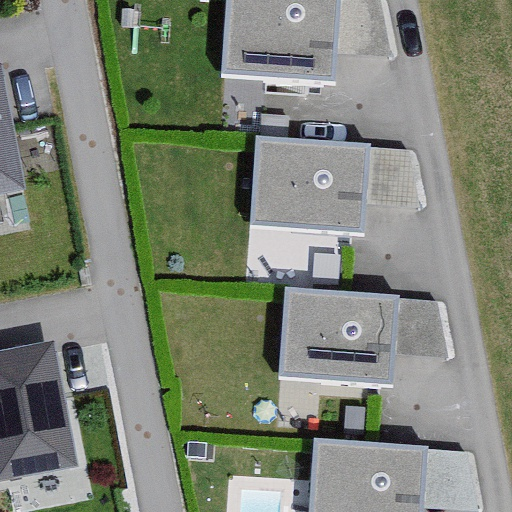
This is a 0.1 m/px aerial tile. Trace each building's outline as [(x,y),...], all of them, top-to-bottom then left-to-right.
[(395,64),(388,0),(227,0),(222,85),(346,94),(348,61),(395,64)] [(0,200),(30,195),(8,73),(0,74),(0,200)] [(425,216),(418,147),(259,135),(252,236),(376,245),(378,212),(425,216)] [(407,360),(411,301),(297,295),(292,385),(405,392),(407,360)] [(438,303),(411,301),(407,360),(450,361),(438,303)] [(0,486),(88,471),(67,349),(0,360),(0,486)] [(436,511),(442,456),(326,445),(319,511),(436,511)] [(467,455),(442,456),(436,511),(467,511),(478,511),(467,455)]
